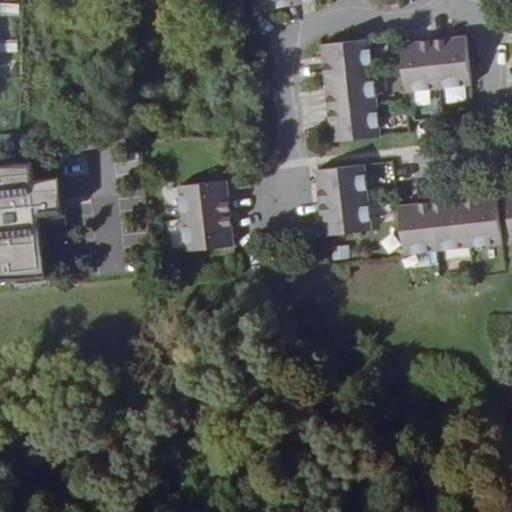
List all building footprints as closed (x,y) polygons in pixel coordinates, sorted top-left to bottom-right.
[(266,0),(268,9),(300,3),(299,0),(266,0)] [(466,36),(434,40),(440,88),(472,84),(466,36)] [(326,77),(375,72),(372,40),(323,44),(326,77)] [(402,44),(408,92),(440,88),(434,40),(402,44)] [(326,77),(330,109),(378,105),(375,72),(326,77)] [(333,142),(381,137),(378,105),(330,109),(333,142)] [(0,279),(41,274),(32,216),(58,212),(53,177),(30,180),(27,159),(0,163),(0,279)] [(317,169),(321,202),(369,197),(366,165),(317,169)] [(180,186),(183,218),(232,213),(229,181),(180,186)] [(497,194),(465,198),(471,246),(503,242),(497,194)] [(324,234),(373,229),(369,197),(321,202),(324,234)] [(465,198),(433,202),(438,250),(471,246),(465,198)] [(401,205),(406,254),(438,250),(433,202),(401,205)] [(187,251),(235,245),(232,213),(183,218),(187,251)]
